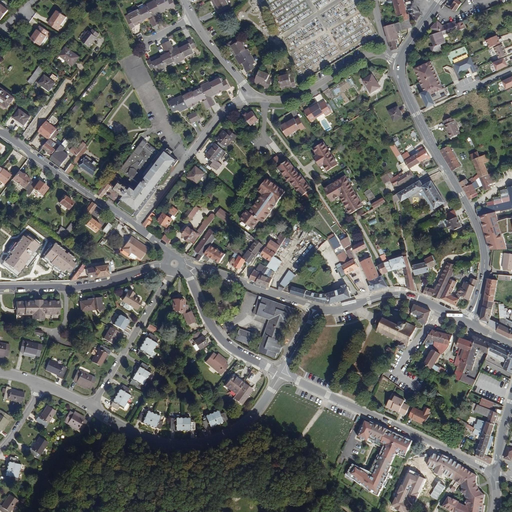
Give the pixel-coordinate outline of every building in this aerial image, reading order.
[(148,6),(152,14),(154,18),(157,25),(161,23),(159,18),(158,19),(156,14),(158,13),(158,15),(163,13),(157,2),(156,0),(155,0),(147,4),(148,6)] [(169,0),(168,1),(167,0),(160,0),(157,2),(163,13),(172,8),(172,9),(175,7),(171,0),(169,0)] [(225,6),(229,4),(226,0),(213,0),(218,10),(217,10),(219,13),(227,9),(225,6)] [(399,19),(402,18),(403,23),(408,22),(411,21),(409,14),(403,0),(393,0),(395,4),(399,19)] [(0,16),(2,18),(10,9),(1,2),(0,3),(0,16)] [(151,17),(150,15),(152,14),(148,6),(139,10),(144,20),(151,17)] [(135,26),(145,21),(144,20),(139,10),(139,9),(129,14),(131,19),(128,20),(132,28),(136,27),(135,26)] [(60,25),(66,16),(57,10),(51,19),(52,20),(50,24),(59,31),(62,26),(60,25)] [(430,33),(433,40),(434,43),(430,44),(433,51),(443,47),(441,43),(447,41),(445,35),(453,32),(454,30),(453,29),(459,27),(459,28),(466,26),(464,19),(461,20),(460,17),(444,23),(438,18),(431,27),(436,31),(430,33)] [(399,38),(398,30),(409,28),(408,22),(403,23),(386,27),(392,50),(398,48),(397,43),(399,43),(397,38),(399,38)] [(48,37),(51,33),(42,26),(39,30),(37,29),(31,38),(40,44),(46,36),(47,36),(48,37)] [(90,28),(83,37),(91,44),(99,34),(101,31),(95,26),(93,29),(90,28)] [(490,46),(504,39),(502,36),(499,37),(497,33),(487,38),(490,46)] [(188,40),(188,41),(179,46),(184,57),(194,52),(192,48),(196,46),(192,39),(188,40)] [(229,47),(230,47),(235,56),(240,53),(246,50),(240,40),(237,42),(235,39),(227,44),(229,47)] [(176,63),(185,59),(184,57),(179,46),(175,47),(176,49),(174,50),(172,46),(173,46),(171,41),(166,43),(170,50),(172,54),(175,62),(176,63)] [(508,52),(503,41),(495,45),(500,56),(508,52)] [(76,62),(83,53),(68,43),(62,52),(69,56),(69,57),(76,62)] [(252,57),(251,58),(246,50),(240,53),(235,56),(239,63),(242,61),(243,62),(242,63),(244,67),(246,71),(253,66),(252,63),(254,61),(252,57)] [(170,54),(169,53),(162,56),(167,66),(175,62),(172,54),(170,54)] [(509,58),(508,54),(494,60),(497,68),(508,63),(506,59),(509,58)] [(157,71),(167,66),(162,56),(161,55),(152,60),(152,59),(148,61),(152,69),(155,67),(157,71)] [(477,70),(470,55),(454,62),(458,71),(471,65),(474,71),(477,70)] [(444,86),(432,59),(415,67),(423,83),(422,83),(425,90),(422,91),(428,105),(436,102),(435,100),(448,93),(445,86),(444,86)] [(37,68),(29,80),(33,83),(41,70),(37,68)] [(269,79),(271,75),(262,70),(256,81),(265,86),(264,87),(268,89),(272,81),(269,79)] [(56,79),(59,75),(54,71),(51,75),(46,72),(40,80),(51,88),(57,80),(56,79)] [(373,89),(383,84),(375,71),(366,77),(373,89)] [(459,80),(461,86),(473,82),(470,73),(466,74),(467,77),(459,80)] [(294,77),(290,78),(289,74),(279,77),(282,89),(292,86),(292,87),(296,86),(294,77)] [(507,87),(511,84),(511,74),(503,79),(507,87)] [(222,82),(220,78),(210,83),(216,94),(225,90),(226,90),(229,88),(225,80),(222,82)] [(205,95),(207,100),(211,107),(215,105),(213,100),(212,101),(210,96),(212,95),(212,96),(216,94),(210,83),(210,81),(201,86),(201,87),(205,95)] [(0,102),(7,107),(14,97),(0,87),(0,102)] [(201,87),(192,91),(197,101),(204,98),(203,96),(205,95),(201,87)] [(188,107),(197,102),(197,101),(192,91),(183,96),(188,107)] [(181,111),(188,107),(183,96),(174,100),(173,99),(168,101),(173,112),(178,109),(178,107),(179,107),(181,111)] [(327,113),(333,110),(326,99),(320,102),(319,100),(313,104),(314,105),(310,107),(310,106),(306,109),(312,120),(325,111),(327,113)] [(74,111),(80,104),(77,102),(72,109),(74,111)] [(24,123),(30,115),(16,105),(11,113),(13,114),(13,115),(24,123)] [(394,119),(403,115),(398,105),(389,109),(394,119)] [(252,111),(250,109),(247,111),(254,122),(262,116),(256,108),(252,111)] [(451,136),(461,132),(453,115),(444,119),(446,123),(450,131),(449,132),(451,136)] [(302,116),(298,118),(296,116),(290,119),(291,120),(289,122),(288,121),(282,125),(284,128),(285,127),(286,128),(285,130),(289,135),(303,126),(304,128),(308,126),(302,116)] [(46,134),(50,137),(52,135),(56,129),(57,129),(58,127),(47,119),(41,128),(47,132),(46,134)] [(231,131),(229,129),(226,126),(218,136),(229,143),(234,136),(236,134),(237,135),(240,132),(234,128),(231,131)] [(50,137),(49,139),(44,146),(53,153),(60,144),(57,142),(56,142),(54,141),(55,141),(52,139),(54,136),(55,137),(59,131),(57,129),(56,129),(52,135),(50,137)] [(144,138),(120,169),(132,178),(133,179),(131,182),(129,185),(130,185),(129,187),(126,185),(127,184),(125,182),(124,183),(119,179),(113,186),(125,194),(118,203),(125,208),(133,215),(135,214),(137,216),(149,201),(157,189),(155,188),(158,184),(172,166),(180,155),(169,147),(166,151),(156,164),(153,168),(149,165),(152,161),(157,155),(160,151),(155,146),(152,145),(151,145),(147,142),(148,141),(144,138)] [(220,158),(227,147),(217,139),(208,152),(214,157),(211,160),(220,167),(224,161),(220,158)] [(339,162),(331,149),(325,139),(314,146),(318,152),(314,154),(321,165),(324,163),(328,169),(339,162)] [(419,145),(421,149),(416,152),(421,160),(430,155),(430,157),(433,155),(427,146),(425,144),(424,144),(423,142),(419,145)] [(75,143),(71,148),(79,154),(83,149),(75,143)] [(67,147),(66,147),(62,144),(53,157),(63,165),(69,156),(69,154),(65,150),(67,147)] [(453,169),(461,164),(450,144),(442,148),(450,163),(453,169)] [(86,146),(83,149),(79,154),(82,156),(88,148),(86,146)] [(408,149),(402,153),(406,158),(412,155),(408,149)] [(476,177),(477,179),(482,176),(487,174),(491,172),(486,162),(490,160),(486,152),(480,155),(478,150),(471,154),(475,163),(480,173),(477,175),(478,176),(476,177)] [(416,152),(412,155),(406,158),(410,164),(411,166),(421,160),(416,152)] [(309,188),(311,187),(299,172),(288,157),(278,164),(282,169),(289,180),(290,179),(302,194),(304,192),(307,197),(313,193),(309,188)] [(67,170),(70,172),(79,160),(76,158),(67,170)] [(95,160),(92,163),(86,158),(81,165),(82,165),(85,167),(95,174),(100,168),(96,165),(98,163),(95,160)] [(406,158),(401,161),(405,168),(410,164),(406,158)] [(405,168),(399,172),(400,174),(412,167),(411,166),(410,164),(405,168)] [(0,179),(1,180),(8,171),(3,167),(3,168),(0,165),(0,179)] [(198,182),(206,171),(197,165),(195,168),(189,175),(198,182)] [(395,177),(397,179),(394,181),(395,184),(399,182),(400,184),(416,174),(412,167),(400,174),(395,177)] [(15,177),(18,179),(24,170),(21,168),(15,177)] [(26,170),(25,171),(24,170),(18,179),(26,185),(32,177),(29,174),(29,173),(26,170)] [(491,182),(498,178),(494,170),(491,172),(487,174),(491,182)] [(5,183),(12,174),(8,171),(1,180),(5,183)] [(312,186),(300,171),(299,172),(311,187),(312,186)] [(386,182),(392,178),(394,181),(397,179),(395,177),(393,179),(392,176),(388,171),(385,173),(381,175),(386,182)] [(117,178),(118,176),(114,172),(98,193),(103,197),(112,185),(117,178)] [(365,204),(352,184),(346,174),(341,178),(325,188),(333,200),(341,195),(352,212),(365,204)] [(493,187),(491,182),(487,174),(482,176),(488,189),(493,187)] [(272,211),(288,189),(269,176),(260,188),(265,192),(252,210),(249,208),(247,210),(242,218),(255,227),(262,218),(265,220),(272,211)] [(467,176),(459,180),(463,186),(475,180),(474,177),(469,180),(467,176)] [(31,192),(35,187),(40,180),(36,177),(27,189),(31,192)] [(433,179),(425,184),(421,179),(415,182),(402,189),(396,193),(398,198),(400,197),(402,199),(420,189),(421,191),(423,195),(425,196),(428,201),(428,203),(431,210),(442,204),(446,202),(439,191),(433,179)] [(477,179),(475,180),(463,186),(470,198),(479,194),(475,187),(479,184),(477,179)] [(48,185),(41,180),(40,180),(35,187),(43,193),(48,185)] [(495,204),(478,208),(479,214),(497,210),(511,206),(511,187),(509,188),(511,199),(495,204)] [(502,195),(493,197),(495,204),(511,199),(509,188),(508,187),(500,189),(502,195)] [(369,200),(375,196),(371,189),(365,193),(369,200)] [(68,209),(73,202),(63,195),(58,202),(68,209)] [(374,207),(384,201),(382,198),(372,204),(374,207)] [(88,216),(97,204),(92,201),(83,212),(88,216)] [(170,205),(166,212),(174,216),(178,210),(170,205)] [(192,210),(189,208),(183,216),(190,221),(199,208),(195,205),(192,210)] [(455,210),(445,214),(446,217),(449,224),(447,225),(449,230),(451,228),(452,231),(463,226),(455,210)] [(168,226),(174,217),(164,211),(158,220),(168,226)] [(230,213),(224,220),(228,223),(231,218),(233,215),(230,213)] [(511,215),(508,216),(499,219),(498,213),(481,217),(483,224),(485,223),(486,226),(484,226),(489,243),(499,240),(500,243),(507,243),(503,232),(509,231),(511,230),(511,215)] [(96,232),(101,225),(91,217),(85,225),(96,232)] [(148,228),(153,220),(148,217),(142,224),(148,228)] [(208,218),(198,231),(203,234),(213,221),(209,218),(208,218)] [(64,237),(72,224),(70,222),(65,230),(60,226),(56,232),(64,237)] [(107,233),(112,225),(108,223),(103,230),(107,233)] [(191,241),(195,245),(203,234),(198,231),(190,225),(183,235),(187,238),(186,239),(190,242),(191,241)] [(216,239),(216,238),(219,235),(221,232),(219,230),(218,232),(212,229),(207,236),(197,250),(202,254),(197,260),(200,261),(204,255),(216,239)] [(269,235),(265,233),(262,231),(259,235),(266,240),(269,235)] [(281,235),(282,236),(278,241),(282,243),(288,234),(283,231),(281,235)] [(249,234),(257,240),(251,248),(258,252),(265,242),(257,237),(251,232),(249,234)] [(334,245),(340,240),(333,232),(327,237),(334,245)] [(357,257),(356,254),(355,252),(354,251),(355,243),(354,241),(351,236),(348,233),(347,233),(348,236),(343,239),(352,256),(353,255),(355,258),(356,257),(357,257)] [(169,243),(172,239),(165,234),(162,238),(169,243)] [(355,248),(366,242),(362,234),(354,238),(356,243),(355,248)] [(26,235),(2,266),(19,279),(42,248),(26,235)] [(137,241),(137,240),(132,236),(123,249),(130,254),(132,252),(137,256),(141,259),(149,248),(139,242),(139,243),(137,241)] [(278,249),(282,243),(278,241),(272,237),(269,243),(278,249)] [(230,248),(237,253),(250,261),(258,252),(251,248),(247,253),(246,255),(244,254),(245,252),(233,244),(230,248)] [(268,244),(262,253),(271,259),(276,253),(276,252),(277,251),(272,247),(268,244)] [(52,245),(41,259),(67,278),(78,264),(52,245)] [(346,249),(337,254),(344,263),(350,260),(349,257),(350,256),(346,249)] [(408,259),(407,256),(403,256),(402,255),(391,258),(391,260),(389,261),(388,259),(383,249),(380,251),(385,261),(389,270),(404,266),(407,279),(407,288),(410,290),(415,291),(413,282),(410,270),(408,259)] [(245,261),(248,263),(250,261),(237,253),(231,262),(235,265),(241,267),(245,261)] [(283,258),(276,253),(271,259),(268,265),(267,266),(263,272),(257,281),(271,286),(275,271),(283,258)] [(360,259),(370,279),(381,274),(377,267),(370,254),(360,259)] [(433,254),(425,257),(426,259),(429,266),(437,263),(435,259),(433,254)] [(209,265),(213,259),(204,255),(200,261),(209,265)] [(354,259),(352,259),(350,260),(344,263),(349,272),(360,266),(356,257),(355,258),(354,259)] [(430,267),(429,266),(426,259),(415,259),(417,272),(429,271),(430,267)] [(437,287),(434,294),(443,297),(447,290),(454,274),(455,266),(459,265),(458,262),(455,263),(454,262),(455,261),(451,260),(450,261),(449,260),(437,287)] [(267,266),(262,263),(258,270),(263,272),(267,266)] [(343,275),(349,272),(344,263),(339,266),(343,275)] [(88,278),(108,274),(107,265),(87,268),(88,275),(88,278)] [(84,270),(85,268),(83,267),(73,280),(79,279),(82,275),(85,271),(84,270)] [(281,281),(279,288),(283,290),(287,284),(289,281),(296,273),(289,268),(286,274),(281,281)] [(257,281),(263,272),(258,270),(256,269),(250,279),(257,281)] [(386,280),(382,273),(381,274),(370,279),(372,282),(370,283),(373,289),(380,288),(389,286),(386,280)] [(506,280),(511,282),(511,280),(511,278),(511,277),(498,273),(497,277),(506,280)] [(453,292),(460,277),(454,274),(447,290),(443,297),(458,304),(463,294),(471,298),(478,279),(472,276),(470,281),(466,280),(464,284),(462,283),(458,292),(457,294),(453,292)] [(497,278),(490,276),(486,297),(495,299),(498,286),(499,279),(497,278)] [(343,285),(344,287),(328,292),(329,293),(331,303),(353,296),(350,286),(348,283),(343,285)] [(294,286),(289,285),(287,284),(283,290),(291,292),(315,299),(326,302),(331,303),(329,293),(328,292),(326,292),(317,293),(310,291),(294,286)] [(140,293),(142,292),(138,287),(126,295),(128,298),(130,296),(138,307),(146,302),(140,293)] [(100,307),(103,304),(101,290),(90,292),(90,294),(88,294),(90,305),(97,303),(100,307)] [(80,296),(82,306),(90,305),(88,294),(80,296)] [(260,294),(253,313),(263,316),(270,318),(267,325),(263,339),(262,342),(259,351),(277,357),(279,352),(283,340),(285,332),(288,324),(290,325),(297,307),(294,306),(276,300),(270,298),(260,294)] [(44,311),(60,311),(60,297),(42,298),(34,298),(16,299),(16,312),(32,311),(33,316),(44,316),(44,311)] [(490,323),(492,325),(498,328),(500,324),(500,323),(491,319),(494,302),(496,302),(496,300),(495,299),(486,297),(482,318),(484,321),(490,323)] [(184,300),(173,299),(171,309),(183,311),(184,305),(184,300)] [(501,300),(501,311),(500,323),(500,324),(498,328),(498,330),(511,336),(511,328),(511,327),(511,321),(507,319),(507,321),(505,320),(505,314),(506,311),(507,306),(505,306),(505,301),(501,300)] [(428,322),(433,309),(416,302),(412,312),(413,313),(420,315),(418,319),(425,322),(428,322)] [(187,311),(187,305),(184,305),(183,311),(171,309),(171,314),(178,315),(178,312),(182,312),(186,324),(193,321),(190,311),(187,312),(187,311)] [(402,319),(400,324),(378,313),(374,322),(378,324),(376,328),(394,337),(393,339),(396,340),(395,341),(397,342),(394,348),(388,345),(386,348),(391,351),(394,353),(395,351),(396,349),(398,349),(400,348),(401,348),(403,346),(405,347),(406,343),(410,345),(418,324),(408,320),(406,319),(405,320),(402,319)] [(129,320),(119,314),(115,320),(125,327),(129,320)] [(113,324),(123,330),(125,327),(115,320),(113,324)] [(153,331),(155,327),(148,323),(146,327),(153,331)] [(119,332),(110,327),(108,330),(116,336),(119,332)] [(236,338),(251,343),(253,344),(254,340),(255,336),(257,333),(256,332),(241,328),(240,327),(238,332),(236,338)] [(191,334),(194,339),(201,334),(198,329),(191,334)] [(426,338),(449,346),(453,336),(437,331),(431,329),(426,338)] [(112,343),(116,336),(108,330),(103,338),(106,339),(109,341),(112,343)] [(147,338),(146,337),(142,343),(153,350),(157,344),(154,341),(156,338),(149,334),(147,338)] [(199,347),(206,342),(201,334),(194,339),(199,347)] [(494,342),(475,334),(473,340),(475,341),(470,354),(465,366),(471,368),(480,348),(489,351),(494,342)] [(470,354),(475,341),(473,340),(461,336),(458,345),(461,347),(464,347),(463,351),(464,351),(462,355),(463,356),(463,357),(460,366),(458,369),(463,371),(465,366),(470,354)] [(36,358),(39,346),(19,341),(16,353),(21,354),(21,355),(32,357),(36,358)] [(499,344),(499,345),(494,342),(489,351),(487,355),(498,362),(504,367),(504,366),(511,351),(499,344)] [(146,354),(150,356),(153,350),(142,343),(138,349),(139,350),(137,354),(144,358),(146,354)] [(105,356),(107,352),(96,346),(87,362),(95,367),(103,355),(105,356)] [(435,362),(435,361),(439,353),(432,348),(427,357),(424,362),(432,366),(438,369),(440,365),(435,362)] [(214,351),(207,361),(218,369),(224,359),(218,354),(214,351)] [(230,363),(227,361),(224,359),(218,369),(223,373),(230,363)] [(60,379),(65,367),(48,360),(44,369),(57,375),(56,377),(60,379)] [(494,370),(496,366),(490,363),(487,368),(493,372),(494,370)] [(140,368),(136,374),(147,381),(151,375),(147,372),(149,369),(142,365),(140,368)] [(89,389),(95,378),(76,369),(71,380),(75,382),(85,387),(89,389)] [(467,375),(468,373),(463,371),(460,379),(473,384),(475,378),(467,375)] [(136,374),(132,380),(133,381),(138,384),(143,387),(147,381),(136,374)] [(231,374),(224,385),(228,387),(235,376),(231,374)] [(238,388),(243,381),(235,376),(228,387),(235,392),(238,388)] [(245,385),(246,382),(243,381),(238,388),(235,392),(233,396),(236,398),(245,385)] [(248,392),(252,386),(246,382),(245,385),(236,398),(243,402),(249,392),(248,392)] [(120,391),(119,390),(115,396),(127,403),(130,397),(127,395),(129,391),(122,387),(120,391)] [(8,391),(8,388),(5,388),(3,400),(21,403),(22,393),(8,391)] [(392,407),(396,409),(398,404),(401,397),(399,396),(395,394),(393,398),(390,397),(386,404),(392,407)] [(119,408),(123,410),(127,403),(115,396),(111,403),(112,404),(110,407),(117,411),(119,408)] [(404,402),(405,399),(401,397),(398,404),(396,409),(406,413),(410,405),(404,402)] [(491,409),(494,402),(482,397),(479,404),(480,405),(491,409)] [(304,403),(301,414),(313,418),(316,407),(304,403)] [(496,421),(499,412),(495,411),(491,409),(480,405),(479,404),(478,403),(474,412),(489,418),(488,422),(480,419),(478,424),(476,423),(475,426),(483,431),(491,434),(496,421)] [(425,405),(423,410),(413,406),(408,415),(411,416),(411,417),(425,423),(429,413),(428,413),(430,408),(425,405)] [(46,430),(56,414),(47,409),(40,421),(38,420),(35,424),(46,430)] [(140,422),(147,425),(153,412),(146,409),(144,414),(140,412),(137,419),(140,421),(140,422)] [(459,418),(460,417),(449,409),(448,411),(459,418)] [(9,418),(0,412),(0,420),(7,424),(8,422),(7,421),(9,418)] [(158,420),(160,415),(153,412),(147,425),(154,428),(154,427),(158,429),(161,422),(158,420)] [(218,413),(217,412),(211,415),(216,428),(223,425),(222,424),(225,422),(223,415),(219,417),(218,413)] [(74,417),(74,418),(70,415),(65,425),(82,435),(88,425),(83,423),(83,422),(74,417)] [(208,429),(209,430),(216,428),(211,415),(204,417),(206,422),(202,424),(205,431),(208,429)] [(174,429),(174,430),(181,430),(182,418),(182,416),(174,416),(174,421),(170,421),(170,429),(174,429)] [(189,421),(189,416),(182,416),(182,418),(181,430),(189,431),(189,429),(192,429),(192,422),(189,421)] [(467,425),(469,422),(460,417),(459,418),(459,420),(467,425)] [(374,424),(365,420),(357,437),(367,442),(369,436),(380,441),(379,443),(385,445),(370,478),(355,468),(348,476),(378,496),(397,453),(404,457),(412,441),(387,430),(374,424)] [(473,430),(482,436),(479,442),(487,446),(490,447),(494,435),(491,434),(483,431),(475,426),(473,425),(472,428),(473,429),(473,430)] [(476,447),(477,448),(476,452),(484,455),(484,454),(487,455),(490,447),(487,446),(479,442),(478,442),(476,447)] [(28,454),(39,461),(47,448),(39,443),(33,453),(30,451),(28,454)] [(452,478),(461,465),(434,452),(427,466),(436,470),(434,473),(442,476),(444,474),(452,478)] [(492,463),(493,458),(487,455),(484,454),(484,455),(476,452),(475,455),(485,460),(492,463)] [(11,460),(9,460),(7,467),(21,470),(23,463),(18,462),(19,458),(12,456),(11,460)] [(477,475),(470,470),(461,465),(452,478),(460,483),(461,485),(461,487),(461,489),(462,491),(463,494),(464,496),(465,498),(466,499),(466,500),(466,506),(458,502),(459,501),(448,495),(441,506),(444,507),(453,511),(482,511),(484,505),(482,505),(483,499),(484,494),(482,494),(481,494),(480,493),(478,492),(477,491),(476,490),(475,488),(474,487),(473,485),(473,483),(473,481),(474,479),(475,477),(477,475)] [(15,477),(20,478),(21,470),(7,467),(6,475),(7,475),(7,479),(14,481),(15,477)] [(420,474),(410,470),(408,474),(407,473),(390,509),(397,511),(412,511),(415,508),(405,503),(409,494),(418,498),(426,480),(419,477),(420,474)] [(0,509),(4,511),(5,511),(14,497),(6,492),(0,501),(0,509)]
